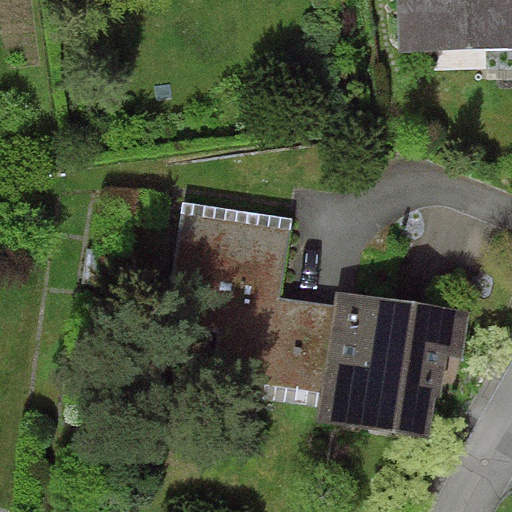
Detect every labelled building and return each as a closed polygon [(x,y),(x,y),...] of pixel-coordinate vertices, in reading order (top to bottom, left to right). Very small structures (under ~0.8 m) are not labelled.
[(511,0),(396,0),(398,52),(511,48),(511,0)] [(181,201),(180,213),(291,229),(293,218),(181,201)] [(291,229),(180,213),(164,324),(217,331),(209,388),(316,404),(330,304),(281,297),(291,229)] [(469,311),(336,292),(318,420),(430,437),(436,397),(440,398),(446,354),(462,357),(469,311)] [(131,364),(134,331),(121,330),(118,362),(131,364)]
